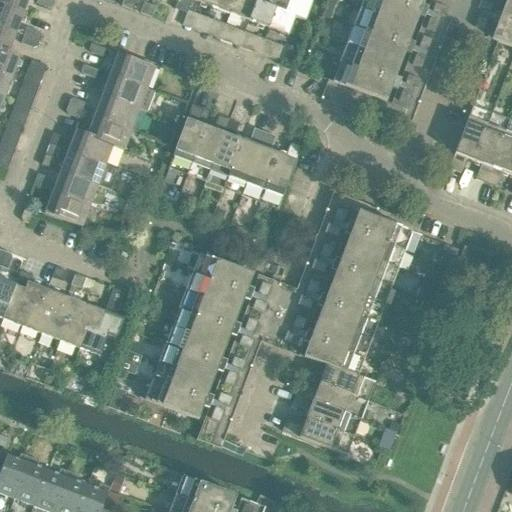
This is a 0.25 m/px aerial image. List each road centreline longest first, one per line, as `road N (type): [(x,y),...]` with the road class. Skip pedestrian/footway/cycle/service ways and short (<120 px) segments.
road 1 (residential): [(230,444),(344,135)]
road 2 (residential): [(344,135),(316,113),(241,81),(231,60),(71,1)]
road 3 (residential): [(1,233),(62,69),(54,49),(71,1)]
road 4 (residential): [(399,188),(465,0)]
road 5 (tertiary): [(462,511),(511,386)]
road 6 (residential): [(511,231),(399,188)]
